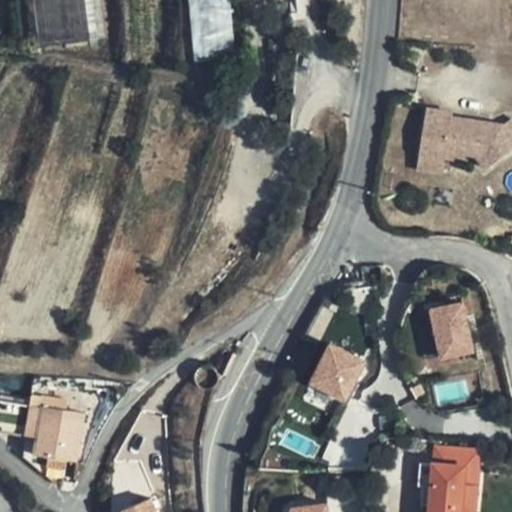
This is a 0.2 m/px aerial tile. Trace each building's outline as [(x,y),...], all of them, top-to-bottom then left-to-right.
[(109,43),(104,0),(35,0),(41,51),(109,43)] [(182,0),(190,55),(227,50),(220,0),(182,0)] [(455,113),(432,108),(423,154),(447,158),(449,151),(459,152),(480,156),(490,170),(511,153),(511,135),(505,127),(454,118),(455,113)] [(447,158),(458,160),(459,152),(449,151),(447,158)] [(447,158),(423,154),(421,169),(445,174),(447,158)] [(477,348),(467,298),(434,305),(445,355),(477,348)] [(333,340),(313,379),(350,397),(369,358),(333,340)] [(221,372),(235,352),(221,343),(208,363),(221,372)] [(39,434),(42,403),(16,401),(14,432),(39,434)] [(87,407),(42,403),(39,434),(37,450),(82,455),(87,407)] [(395,426),(395,413),(383,413),(383,426),(395,426)] [(479,511),(483,448),(435,442),(433,458),(420,457),(418,482),(422,483),(430,483),(428,500),(427,511),(479,511)] [(430,483),(422,483),(422,500),(428,500),(430,483)] [(162,511),(156,495),(124,508),(125,511),(162,511)] [(331,511),(330,499),(294,503),(295,511),(331,511)]
